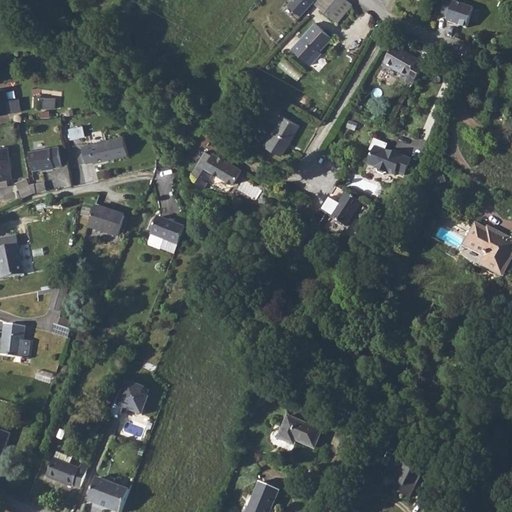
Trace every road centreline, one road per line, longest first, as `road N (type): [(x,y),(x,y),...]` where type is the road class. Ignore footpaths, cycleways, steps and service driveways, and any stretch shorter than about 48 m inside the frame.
road 1 (residential): [(386,15),(313,161),(317,185)]
road 2 (residential): [(0,216),(149,179)]
